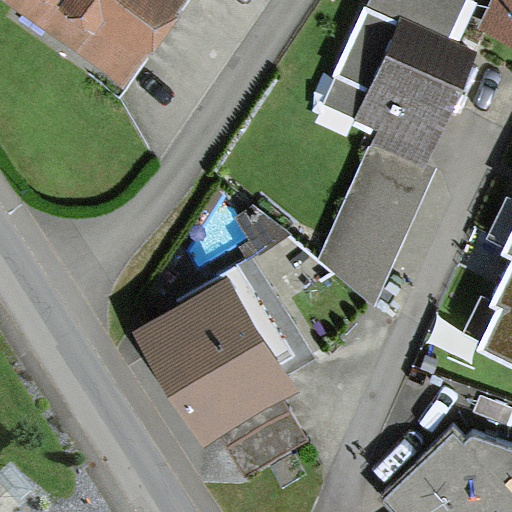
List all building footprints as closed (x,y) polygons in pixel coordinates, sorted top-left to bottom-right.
[(174,0),(0,0),(0,13),(111,91),(174,0)] [(464,66),(388,35),(349,128),(425,159),(464,66)] [(511,217),(503,236),(511,240),(511,259),(480,328),(511,343),(511,217)] [(253,257),(134,323),(199,439),(318,373),(253,257)] [(380,511),(511,511),(511,453),(447,428),(375,507),(380,511)]
